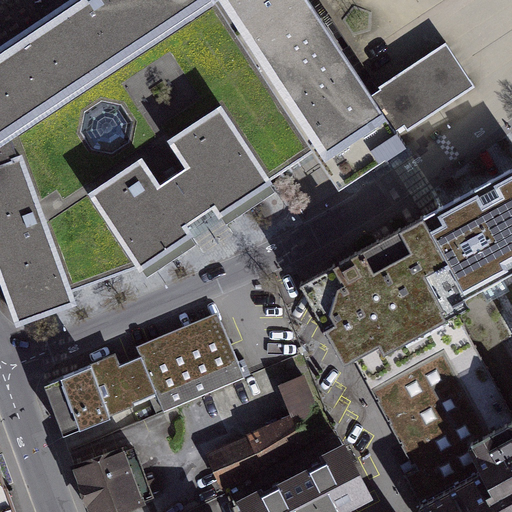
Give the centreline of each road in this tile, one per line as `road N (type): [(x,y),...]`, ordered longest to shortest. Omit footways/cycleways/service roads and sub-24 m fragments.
road 1 (residential): [(3,370),(294,245),(448,149)]
road 2 (residential): [(3,370),(56,511)]
